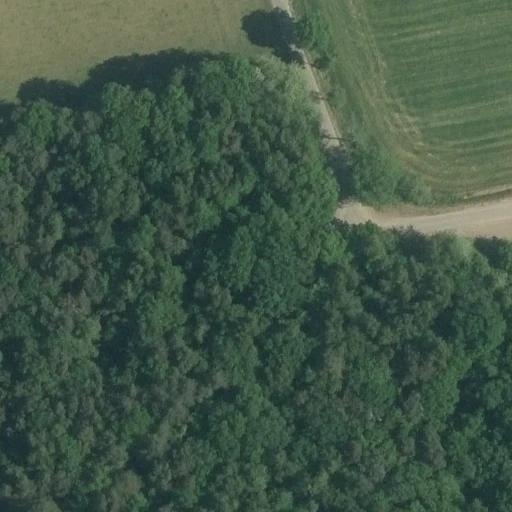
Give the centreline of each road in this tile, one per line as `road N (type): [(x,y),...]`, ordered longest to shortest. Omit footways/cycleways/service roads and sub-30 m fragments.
road 1 (track): [(0,254),(68,270),(126,271),(341,237),(378,223)]
road 2 (unclassified): [(511,210),(397,228),(356,209),(279,0)]
